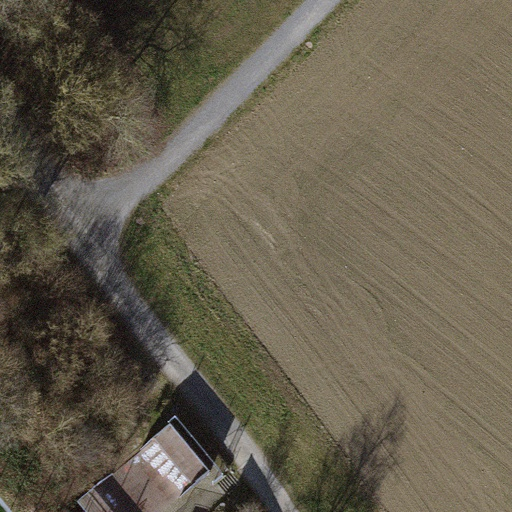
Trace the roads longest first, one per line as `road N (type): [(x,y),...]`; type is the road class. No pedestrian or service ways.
road 1 (track): [(0,97),(161,345),(287,511)]
road 2 (track): [(312,0),(84,232)]
